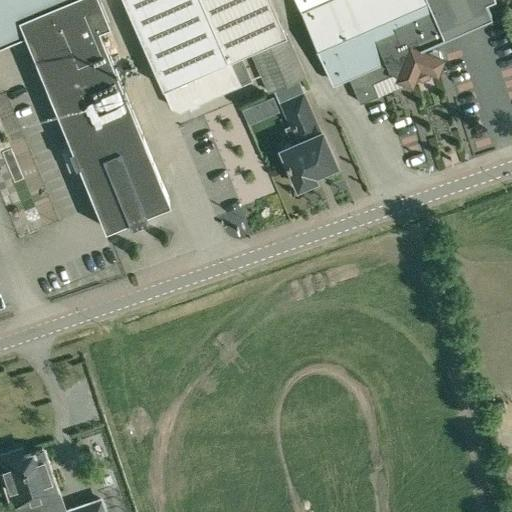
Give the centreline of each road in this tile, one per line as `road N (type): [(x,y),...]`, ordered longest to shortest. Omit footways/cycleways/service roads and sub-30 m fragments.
road 1 (tertiary): [(0,343),(511,167)]
road 2 (unknown): [(397,206),(283,0)]
